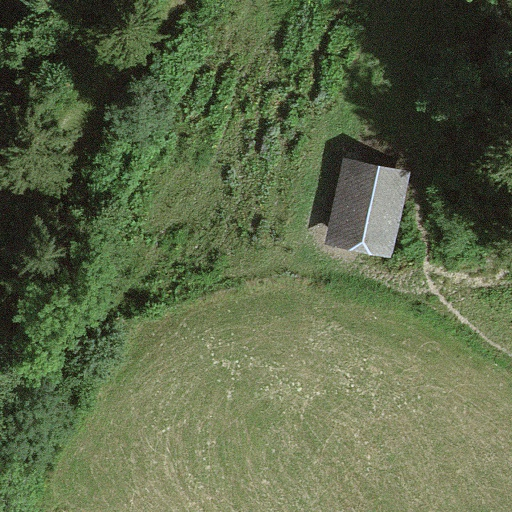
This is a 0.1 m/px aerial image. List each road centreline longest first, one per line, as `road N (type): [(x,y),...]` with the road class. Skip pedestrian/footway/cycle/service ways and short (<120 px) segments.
road 1 (track): [(415,0),(404,34),(341,137),(318,250),(328,263),(429,299),(511,352)]
road 2 (track): [(0,224),(179,0)]
